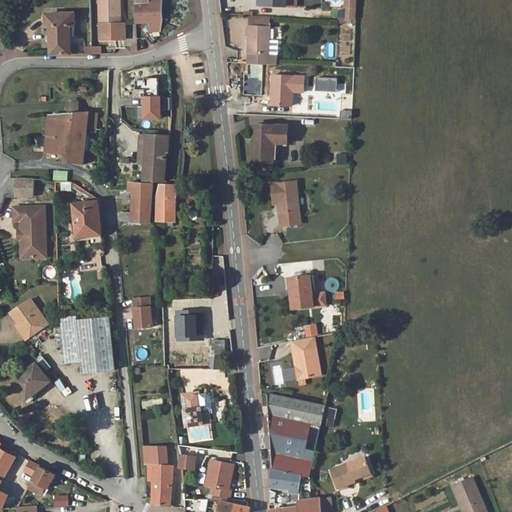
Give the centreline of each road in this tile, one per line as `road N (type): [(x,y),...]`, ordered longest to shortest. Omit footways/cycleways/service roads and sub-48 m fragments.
road 1 (tertiary): [(259,511),(212,38)]
road 2 (residential): [(0,167),(81,171),(107,202),(135,502)]
road 3 (residential): [(0,74),(22,63),(116,63),(212,38)]
road 4 (unclassified): [(135,502),(31,449),(0,420)]
road 5 (unknown): [(164,174),(168,50)]
